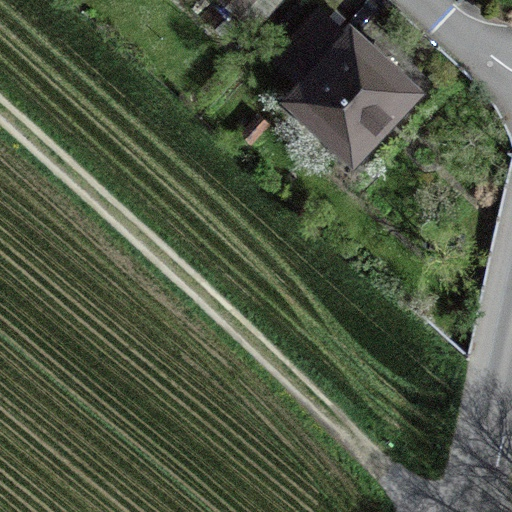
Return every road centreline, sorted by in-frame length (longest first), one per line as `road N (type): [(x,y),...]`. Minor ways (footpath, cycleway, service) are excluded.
road 1 (track): [(0,120),(322,413),(413,511)]
road 2 (secondary): [(484,511),(511,390)]
